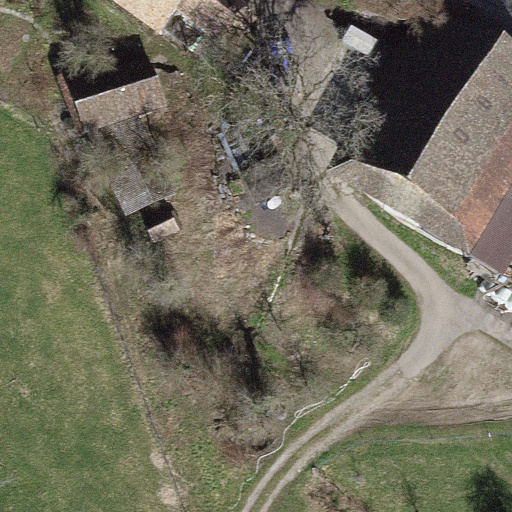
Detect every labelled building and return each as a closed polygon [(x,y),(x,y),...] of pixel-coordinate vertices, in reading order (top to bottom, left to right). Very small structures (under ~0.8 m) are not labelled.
[(219,43),(247,7),(238,0),(117,0),(161,35),(180,12),(219,43)] [(511,59),(451,24),(353,191),(421,230),(433,209),(460,225),(493,169),(511,136),(511,59)] [(67,78),(87,133),(161,106),(147,67),(97,85),(92,69),(67,78)] [(433,209),(421,230),(499,277),(511,254),(511,180),(493,169),(460,225),(433,209)] [(146,226),(155,243),(178,232),(169,215),(146,226)] [(511,345),(511,301),(492,332),(511,345)]
